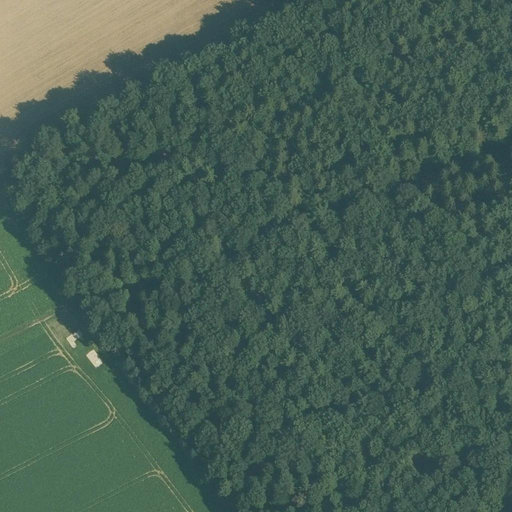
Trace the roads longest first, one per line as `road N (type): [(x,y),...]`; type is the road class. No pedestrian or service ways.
road 1 (track): [(300,218),(190,286),(85,296),(0,339)]
road 2 (track): [(320,0),(354,79),(243,144),(300,218)]
road 3 (track): [(190,286),(229,332),(342,511)]
road 4 (track): [(511,152),(409,193),(300,218)]
road 5 (track): [(354,79),(409,193)]
